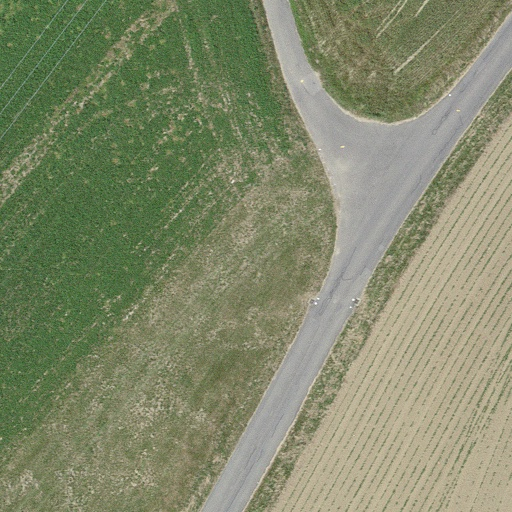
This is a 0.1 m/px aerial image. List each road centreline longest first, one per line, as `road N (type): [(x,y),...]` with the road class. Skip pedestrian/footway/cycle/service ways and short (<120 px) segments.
road 1 (unclassified): [(218,511),(383,209),(511,35)]
road 2 (track): [(276,0),(318,112),(383,209)]
